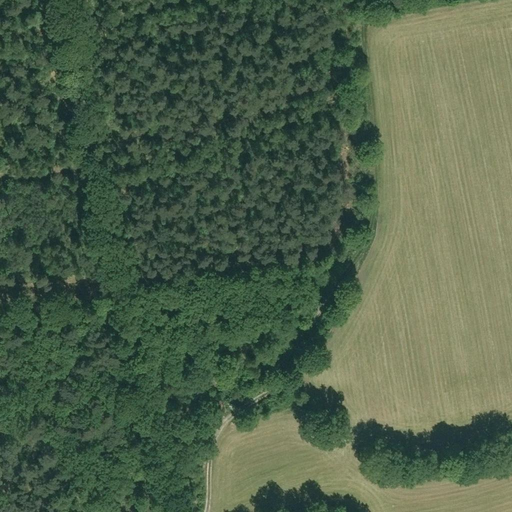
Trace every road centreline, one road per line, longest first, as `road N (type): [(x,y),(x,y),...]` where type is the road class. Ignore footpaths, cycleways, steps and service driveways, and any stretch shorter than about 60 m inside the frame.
road 1 (track): [(0,170),(105,169),(218,148),(357,95),(365,223),(304,332),(287,383),(226,416),(212,444),(208,511)]
road 2 (unclassified): [(170,511),(91,170),(75,0)]
